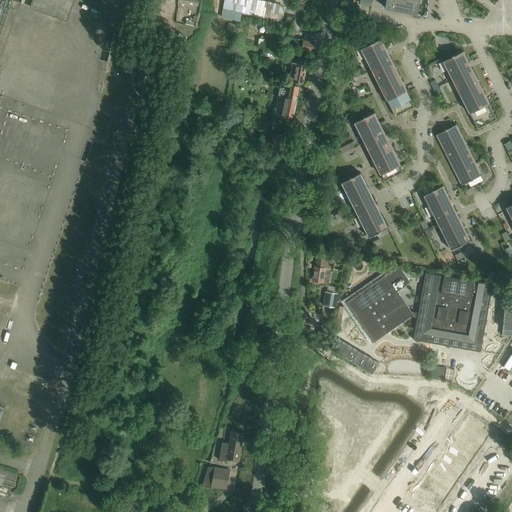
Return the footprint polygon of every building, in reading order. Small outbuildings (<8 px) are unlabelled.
[(65,5),(66,0),(34,0),(32,7),(47,11),(51,1),(65,5)] [(282,7),(278,4),(258,0),(224,0),(221,18),(240,22),(241,14),(281,22),(283,11),(282,7)] [(385,0),(384,8),(427,16),(428,0),(385,0)] [(238,25),(229,24),(227,31),(237,33),(238,25)] [(266,33),(276,36),(277,30),(268,28),(266,33)] [(275,54),(277,42),(259,39),(257,48),(263,49),(263,52),(275,54)] [(414,107),(389,56),(380,39),(361,48),(395,117),(414,107)] [(313,53),(315,43),(304,41),(302,50),(313,53)] [(497,120),(471,69),(462,51),(443,61),(477,129),(497,120)] [(307,66),(293,63),(289,81),(303,84),(307,66)] [(352,80),(365,74),(362,69),(347,76),(350,81),(352,80)] [(121,79),(116,99),(139,105),(144,85),(121,79)] [(443,95),(435,80),(430,83),(437,97),(443,95)] [(297,99),(299,88),(291,85),(286,84),(285,88),(280,87),(278,95),(286,97),(297,99)] [(297,99),(286,97),(284,108),(283,108),(282,112),(279,111),(278,115),(293,118),(297,99)] [(403,172),(385,136),(373,113),(354,122),(384,182),(403,172)] [(227,137),(230,123),(221,121),(218,135),(227,137)] [(481,175),(456,125),(437,135),(462,185),(481,175)] [(251,140),(254,130),(248,129),(245,138),(251,140)] [(284,135),(273,134),(271,145),(272,146),(271,155),(282,156),(283,147),(284,135)] [(342,154),(356,147),(354,142),(339,149),(342,154)] [(387,228),(370,194),(360,173),(341,182),(370,236),(387,228)] [(469,240),(453,207),(442,186),(424,195),(451,249),(469,240)] [(475,193),(472,188),(465,192),(467,197),(475,193)] [(347,216),(343,209),(338,212),(341,219),(347,216)] [(429,228),(425,220),(420,223),(424,230),(429,228)] [(510,239),(506,232),(501,234),(505,242),(510,239)] [(380,239),(373,242),(375,248),(382,244),(380,239)] [(80,241),(74,270),(84,272),(90,243),(80,241)] [(465,257),(462,252),(455,256),(457,261),(465,257)] [(327,286),(330,269),(331,270),(332,258),(316,256),(315,267),(314,267),(312,281),(322,282),(322,285),(327,286)] [(0,275),(20,282),(24,270),(0,262),(0,275)] [(411,312),(397,291),(410,282),(398,265),(345,302),(373,343),(389,331),(411,317),(417,318),(418,313),(411,312)] [(418,313),(417,318),(413,340),(450,347),(452,340),(456,340),(458,348),(480,352),(493,285),(426,273),(418,313)] [(325,292),(323,306),(335,308),(337,294),(325,292)] [(504,305),(502,335),(507,336),(509,336),(511,336),(511,305),(504,305)] [(336,338),(330,349),(372,374),(378,363),(336,338)] [(434,366),(430,366),(430,379),(444,381),(447,369),(441,368),(434,366)] [(462,415),(469,414),(468,406),(461,407),(462,415)] [(441,409),(438,415),(443,419),(447,413),(441,409)] [(438,415),(434,420),(440,424),(443,419),(438,415)] [(466,422),(460,430),(481,444),(487,437),(481,432),(484,428),(471,419),(468,424),(466,422)] [(431,424),(427,429),(433,433),(437,428),(431,424)] [(427,429),(424,435),(430,439),(433,433),(427,429)] [(455,437),(455,438),(459,441),(459,440),(476,452),(481,444),(460,430),(455,437)] [(239,460),(243,434),(231,432),(229,443),(222,442),(219,461),(227,462),(227,458),(239,460)] [(421,439),(417,444),(423,448),(427,443),(421,439)] [(454,447),(454,448),(471,459),(476,452),(459,440),(459,441),(454,447)] [(417,444),(414,449),(420,454),(423,448),(417,444)] [(450,445),(445,452),(466,467),(471,459),(454,448),(454,447),(450,444),(450,445)] [(440,460),(444,463),(444,462),(461,474),(466,467),(445,452),(440,460)] [(411,454),(407,459),(413,463),(417,458),(411,454)] [(407,459),(404,464),(410,468),(413,463),(407,459)] [(439,470),(456,482),(461,474),(444,462),(444,463),(439,470)] [(226,490),(230,470),(214,467),(211,487),(226,490)] [(435,467),(430,475),(451,489),(456,482),(439,470),(435,467)] [(401,469),(397,474),(403,478),(407,473),(401,469)] [(397,474),(393,479),(399,483),(403,478),(397,474)] [(430,475),(425,482),(446,496),(451,489),(430,475)] [(425,482),(420,490),(441,504),(446,496),(425,482)] [(420,490),(414,497),(436,511),(441,504),(420,490)]
